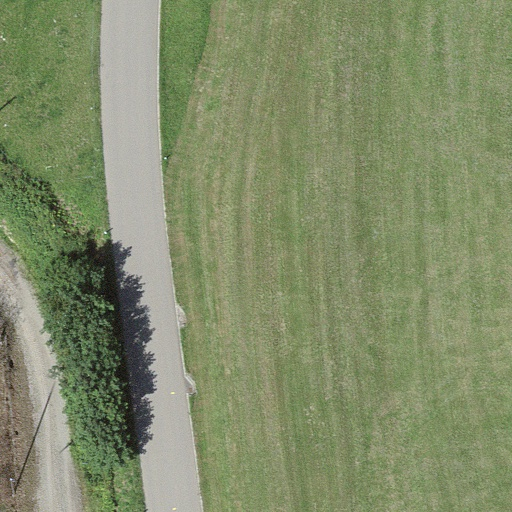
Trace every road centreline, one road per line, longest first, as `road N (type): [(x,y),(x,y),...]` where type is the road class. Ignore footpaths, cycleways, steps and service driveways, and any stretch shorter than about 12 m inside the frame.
road 1 (tertiary): [(172,511),(135,207),(123,0)]
road 2 (track): [(44,511),(0,302)]
